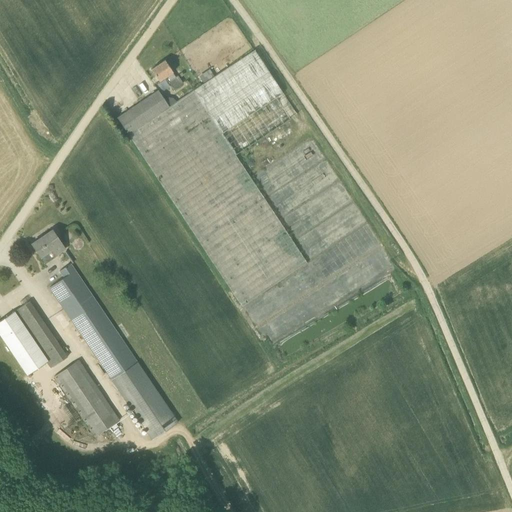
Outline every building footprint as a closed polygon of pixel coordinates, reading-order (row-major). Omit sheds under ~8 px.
[(254,50),(193,91),(236,156),(297,114),(283,94),(254,50)] [(174,89),(183,83),(178,76),(175,77),(173,73),(165,61),(151,70),(159,82),(167,77),(170,81),(169,82),(174,89)] [(207,73),(197,80),(200,85),(210,78),(207,73)] [(158,90),(117,118),(128,134),(169,107),(158,90)] [(193,91),(169,107),(128,134),(242,307),(307,263),(236,156),(193,91)] [(52,230),(32,244),(41,257),(52,250),(56,255),(65,249),(52,230)] [(59,271),(64,278),(49,288),(104,367),(154,439),(179,423),(70,264),(59,271)] [(67,357),(29,301),(2,320),(0,320),(0,334),(28,375),(49,360),(53,367),(67,357)] [(78,360),(54,377),(95,437),(119,421),(78,360)]
